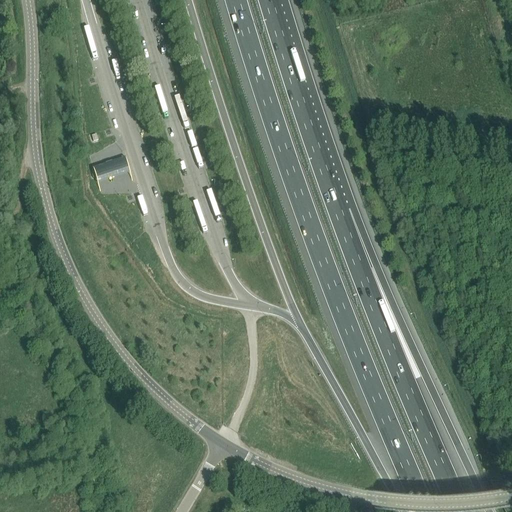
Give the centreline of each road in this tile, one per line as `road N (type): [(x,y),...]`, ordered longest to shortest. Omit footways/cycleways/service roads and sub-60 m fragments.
road 1 (motorway): [(236,0),(354,342),(426,511)]
road 2 (tertiary): [(222,443),(149,385),(73,279),(35,154),(27,0)]
road 3 (motorway): [(489,511),(378,273),(338,212)]
road 4 (motorway): [(462,511),(338,212)]
road 5 (tertiary): [(507,496),(365,497),(286,475),(222,443)]
road 6 (motorway): [(338,212),(269,0)]
road 7 (motorway): [(301,328),(403,511)]
